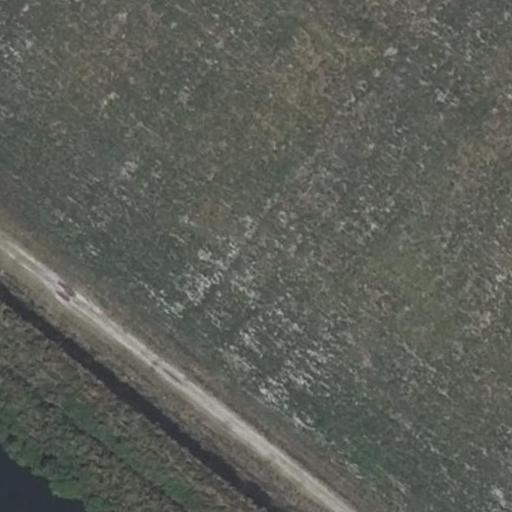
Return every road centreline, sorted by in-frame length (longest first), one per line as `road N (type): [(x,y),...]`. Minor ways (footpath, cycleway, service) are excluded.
road 1 (track): [(344,511),(0,236)]
road 2 (track): [(226,511),(0,331)]
